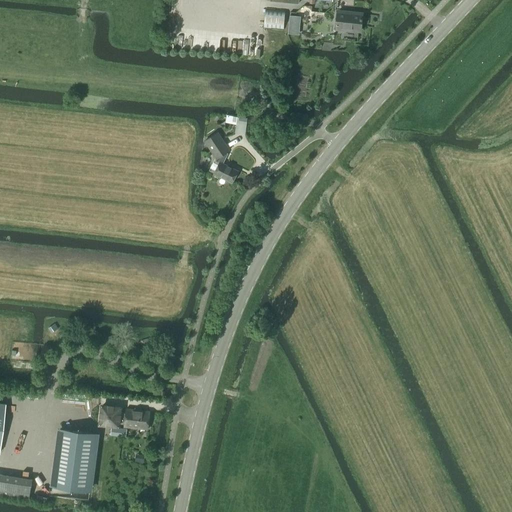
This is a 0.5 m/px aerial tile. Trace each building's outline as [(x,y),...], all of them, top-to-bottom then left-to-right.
[(285,11),(265,9),(263,28),(265,28),(279,29),(283,30),(285,11)] [(361,33),(363,13),(338,10),(336,30),(361,33)] [(232,183),(237,172),(223,164),(228,154),(227,153),(230,150),(217,132),(204,142),(216,160),(211,171),(214,173),(232,183)] [(55,324),(48,328),(51,333),(58,329),(55,324)] [(119,421),(125,422),(126,413),(120,413),(120,408),(102,406),(100,424),(118,426),(119,421)] [(148,430),(150,412),(126,409),(126,413),(125,422),(124,427),(148,430)] [(123,437),(124,429),(112,428),(111,435),(123,437)] [(59,430),(52,485),(90,490),(97,435),(59,430)] [(0,494),(29,500),(32,480),(0,474),(0,494)]
